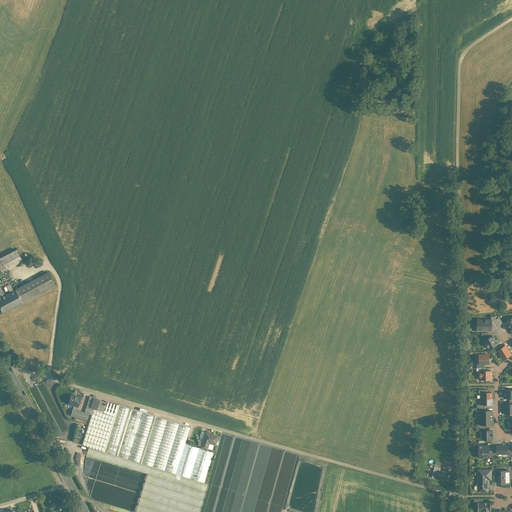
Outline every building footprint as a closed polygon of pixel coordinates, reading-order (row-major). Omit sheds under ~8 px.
[(16,249),(0,258),(0,269),(1,272),(22,261),(16,249)] [(48,272),(15,290),(22,302),(22,303),(55,285),(48,272)] [(1,298),(0,298),(0,309),(2,313),(22,302),(15,290),(1,298)] [(496,319),(495,316),(491,317),(491,319),(491,323),(493,323),(495,326),(499,324),(496,319)] [(491,319),(478,320),(478,330),(491,330),(491,329),(491,323),(491,319)] [(494,338),(493,336),(484,341),(485,343),(485,344),(487,346),(488,347),(489,349),(498,343),(496,341),(497,341),(495,337),(494,338)] [(502,348),(498,350),(498,351),(503,359),(510,354),(505,346),(502,348)] [(489,354),(479,354),(479,363),(479,364),(484,363),(489,363),(489,354)] [(485,371),(480,371),(480,379),(492,379),(492,371),(485,371)] [(57,435),(68,429),(42,381),(31,387),(57,435)] [(77,397),(71,395),(68,404),(74,405),(73,409),(76,410),(77,406),(78,406),(80,397),(77,396),(77,397)] [(106,402),(89,397),(86,407),(94,409),(102,412),(106,402)] [(190,428),(106,401),(106,402),(102,412),(94,409),(83,445),(89,447),(176,474),(185,444),(190,428)] [(73,409),(72,409),(70,415),(75,417),(87,420),(88,414),(76,410),(73,409)] [(485,430),(482,430),(482,431),(483,439),(492,439),(492,437),(492,436),(492,433),(491,433),(491,430),(485,430)] [(218,436),(205,432),(204,438),(201,446),(201,448),(206,449),(208,443),(215,445),(218,436)] [(213,453),(185,444),(176,474),(204,483),(213,453)] [(489,448),(489,445),(478,445),(478,457),(489,457),(489,452),(489,448)] [(176,474),(89,447),(87,455),(147,474),(205,492),(207,484),(204,483),(176,474)] [(441,468),(435,466),(432,477),(436,478),(438,470),(440,471),(441,468)] [(440,471),(438,470),(436,478),(446,481),(448,473),(440,471)] [(487,470),(478,470),(478,483),(478,490),(483,490),(484,491),(486,491),(488,490),(488,479),(487,470)] [(510,470),(501,470),(501,479),(501,483),(510,483),(510,479),(511,478),(511,476),(510,474),(510,470)] [(135,511),(198,511),(205,492),(147,474),(135,511)] [(478,492),(484,491),(483,490),(478,490),(478,483),(475,485),(475,490),(478,492)] [(482,511),(490,511),(490,502),(482,502),(478,502),(478,503),(478,511),(482,511)]
